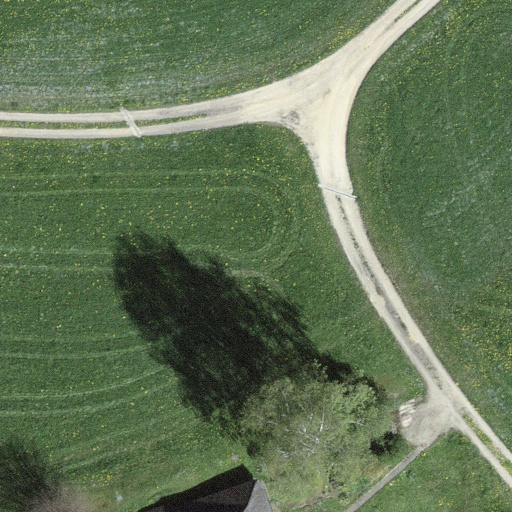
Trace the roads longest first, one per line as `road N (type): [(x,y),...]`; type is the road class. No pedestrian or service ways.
road 1 (unclassified): [(306,82),(380,306),(473,447),(511,489)]
road 2 (unclassified): [(0,117),(119,122),(193,115),(306,82)]
road 3 (unclassified): [(306,82),(417,0)]
